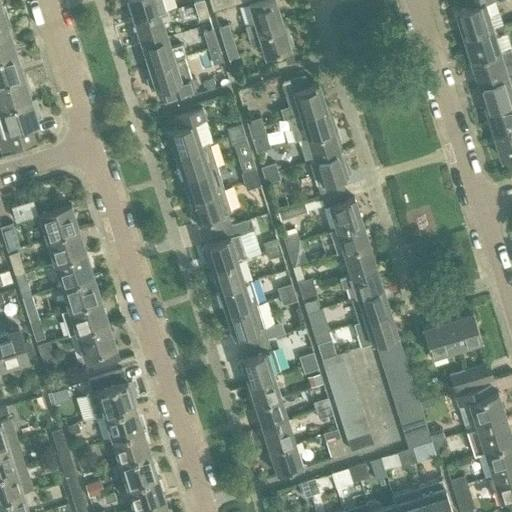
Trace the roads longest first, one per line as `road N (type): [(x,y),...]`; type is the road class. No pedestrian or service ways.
road 1 (residential): [(204,500),(100,163),(89,149)]
road 2 (residential): [(204,500),(390,443),(361,349)]
road 3 (residential): [(480,206),(419,0)]
road 4 (residential): [(89,149),(45,0)]
